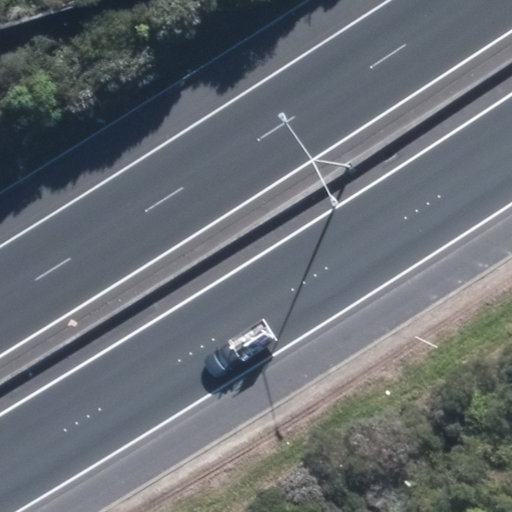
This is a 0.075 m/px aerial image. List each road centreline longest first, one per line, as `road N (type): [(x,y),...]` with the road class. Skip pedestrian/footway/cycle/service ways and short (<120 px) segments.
road 1 (motorway): [(511,138),(0,452)]
road 2 (motorway): [(0,291),(467,0)]
